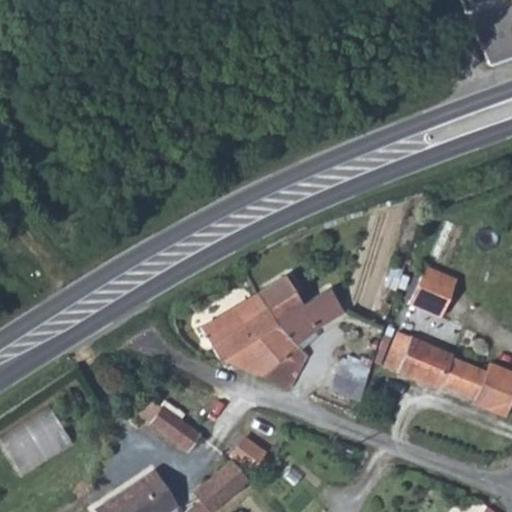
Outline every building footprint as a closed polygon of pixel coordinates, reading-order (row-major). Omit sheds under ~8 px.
[(511,6),(493,13),(491,9),(468,19),(487,62),(511,52),(511,6)] [(415,281),(407,314),(441,322),(449,288),(415,281)] [(300,316),(283,287),(255,300),(273,333),(256,382),(281,393),(290,371),(298,366),(293,350),(313,338),(300,316)] [(255,300),(190,329),(181,334),(188,347),(198,344),(209,363),(256,382),(273,333),(255,300)] [(327,301),(300,316),(313,338),(340,324),(327,301)] [(394,343),(385,380),(439,395),(440,390),(476,400),(484,371),(448,361),(449,357),(394,343)] [(511,369),(487,362),(484,371),(476,400),(475,404),(509,413),(511,402),(511,369)] [(374,390),(349,385),(345,411),(368,415),(374,390)] [(162,416),(146,405),(133,425),(149,435),(162,416)] [(0,430),(0,446),(12,472),(68,446),(49,407),(0,430)] [(196,439),(162,416),(149,435),(184,457),(196,439)] [(238,433),(223,453),(245,470),(261,451),(238,433)] [(247,493),(231,475),(221,482),(241,498),(247,493)] [(165,511),(150,482),(95,510),(95,511),(165,511)] [(221,482),(192,505),(197,511),(221,511),(241,498),(221,482)]
